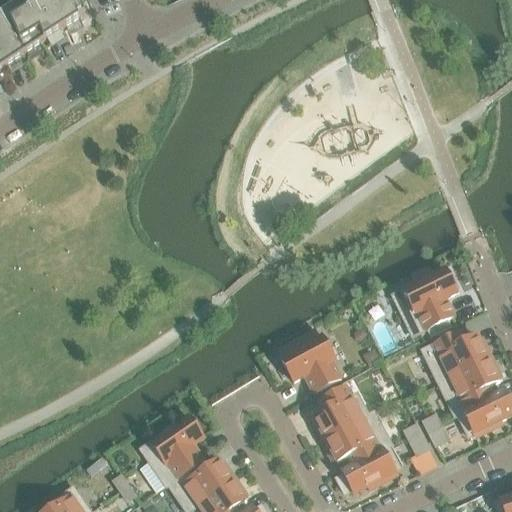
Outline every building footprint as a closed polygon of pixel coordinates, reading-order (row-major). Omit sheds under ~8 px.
[(63,33),(48,0),(27,0),(26,1),(45,45),(63,33)] [(85,19),(77,0),(48,0),(63,33),(85,19)] [(45,45),(26,1),(7,14),(25,57),(45,45)] [(25,57),(7,14),(0,18),(0,56),(6,70),(25,57)] [(445,302),(456,297),(454,292),(457,291),(450,276),(447,278),(445,274),(433,280),(428,271),(412,279),(416,288),(393,299),(413,340),(431,331),(435,339),(452,331),(448,322),(453,320),(445,302)] [(491,361),(485,349),(482,350),(477,341),(466,346),(461,335),(455,338),(452,332),(430,342),(433,349),(423,354),(439,387),(491,361)] [(341,382),(332,365),(334,364),(322,342),(320,343),(315,334),(279,353),(284,362),(282,363),(294,386),(305,380),(314,397),(341,382)] [(381,364),(375,354),(364,360),(370,371),(381,364)] [(488,391),(499,385),(494,376),(498,374),(491,361),(439,387),(454,419),(492,400),(488,391)] [(368,419),(357,398),(351,401),(346,391),(319,405),(324,416),(313,422),(318,431),(315,433),(322,445),(368,419)] [(490,430),(511,419),(511,403),(509,397),(505,398),(504,395),(492,400),(454,419),(455,420),(458,419),(469,440),(474,438),(476,441),(492,433),(490,430)] [(391,448),(373,417),(368,419),(322,445),(329,458),(332,456),(337,465),(348,459),(353,469),(391,448)] [(203,463),(193,449),(203,442),(188,420),(141,453),(166,489),(203,463)] [(436,449),(447,443),(435,420),(424,426),(436,449)] [(429,453),(417,429),(405,436),(417,459),(429,453)] [(394,475),(400,472),(388,451),(391,449),(391,448),(353,469),(342,474),(344,478),(336,482),(345,497),(352,493),(354,497),(378,484),(380,487),(396,478),(394,475)] [(197,509),(236,482),(228,472),(225,473),(219,465),(209,472),(203,463),(166,489),(167,490),(169,489),(184,511),(194,511),(197,510),(197,509)] [(128,490),(121,480),(114,485),(121,495),(128,490)] [(236,511),(246,504),(240,495),(243,493),(236,482),(197,509),(197,510),(199,511),(236,511)] [(134,500),(128,490),(121,495),(128,505),(134,500)] [(86,511),(73,492),(52,506),(56,511),(54,511),(86,511)] [(511,511),(511,496),(499,501),(501,504),(495,507),(497,511),(511,511)] [(147,511),(152,509),(147,502),(140,507),(141,509),(142,511),(147,511)]
